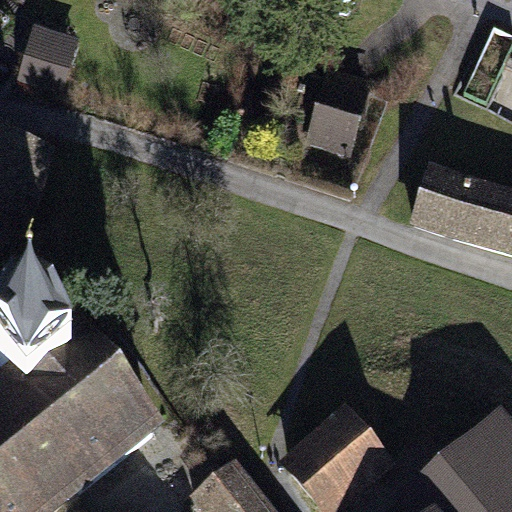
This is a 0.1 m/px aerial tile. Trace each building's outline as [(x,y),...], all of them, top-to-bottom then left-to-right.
[(20,82),(60,95),(67,74),(28,61),(20,82)] [(366,93),(336,84),(319,142),(348,151),(366,93)] [(46,158),(0,143),(0,226),(23,234),(46,158)] [(511,204),(429,180),(415,227),(511,256),(511,204)] [(0,398),(0,511),(59,511),(154,436),(81,346),(67,357),(35,317),(0,345),(0,366),(16,386),(0,398)] [(292,475),(323,511),(328,511),(380,468),(346,428),(292,475)] [(511,511),(511,445),(499,431),(402,511),(511,511)] [(266,511),(237,474),(197,505),(202,511),(266,511)]
